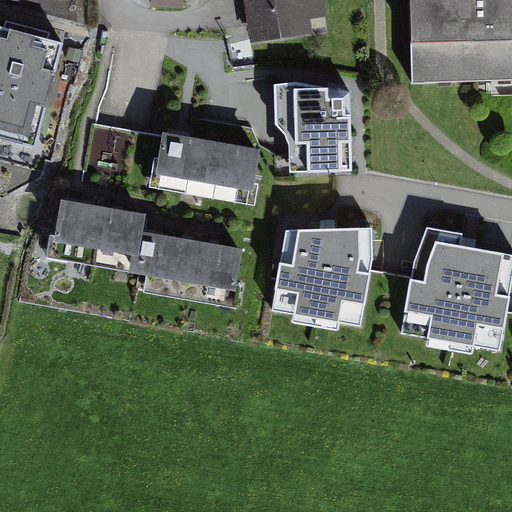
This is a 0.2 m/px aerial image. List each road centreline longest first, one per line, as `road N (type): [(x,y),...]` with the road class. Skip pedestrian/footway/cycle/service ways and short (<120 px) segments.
road 1 (residential): [(511,211),(348,190)]
road 2 (residential): [(113,0),(121,15),(149,25),(229,13)]
